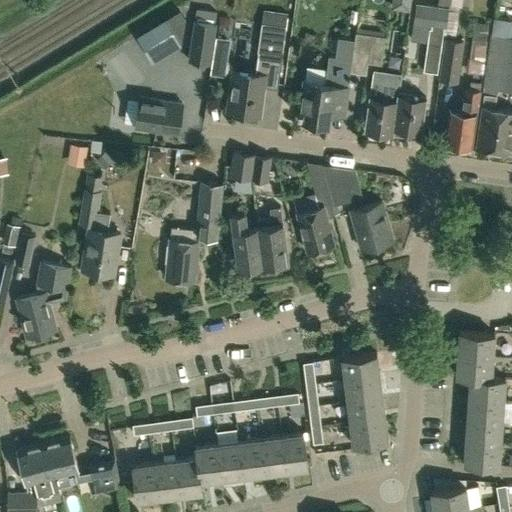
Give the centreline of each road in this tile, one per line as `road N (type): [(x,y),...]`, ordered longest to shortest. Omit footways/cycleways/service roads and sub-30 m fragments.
road 1 (residential): [(0,385),(126,350),(146,358),(377,295),(418,292)]
road 2 (residential): [(435,162),(204,131)]
road 3 (residential): [(397,483),(416,307)]
road 4 (residential): [(264,511),(397,483)]
road 5 (residential): [(418,292),(435,162)]
